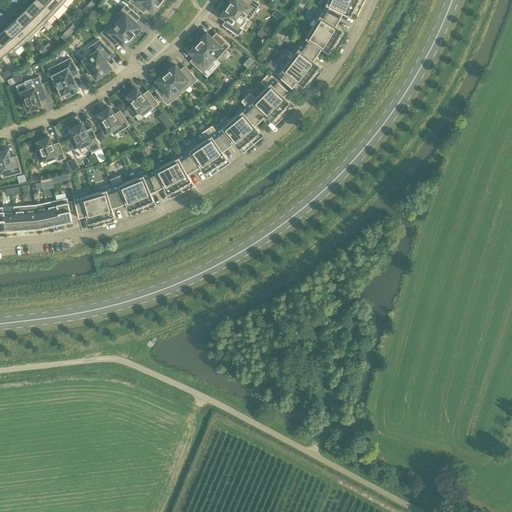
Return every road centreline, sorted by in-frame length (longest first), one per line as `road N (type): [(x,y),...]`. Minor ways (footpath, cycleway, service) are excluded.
road 1 (secondary): [(0,323),(81,313),(169,287),(295,214),(365,148),(407,88),(450,0)]
road 2 (residential): [(0,243),(140,218),(196,187),(321,88),(373,0)]
road 3 (residential): [(0,132),(71,109),(127,71)]
road 4 (track): [(311,453),(357,328)]
